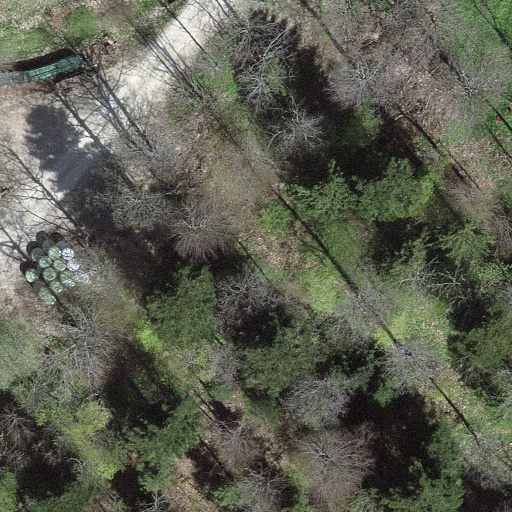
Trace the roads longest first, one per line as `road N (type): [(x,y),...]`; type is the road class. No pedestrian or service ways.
road 1 (unclassified): [(205,0),(50,203),(0,244)]
road 2 (track): [(0,113),(149,71)]
